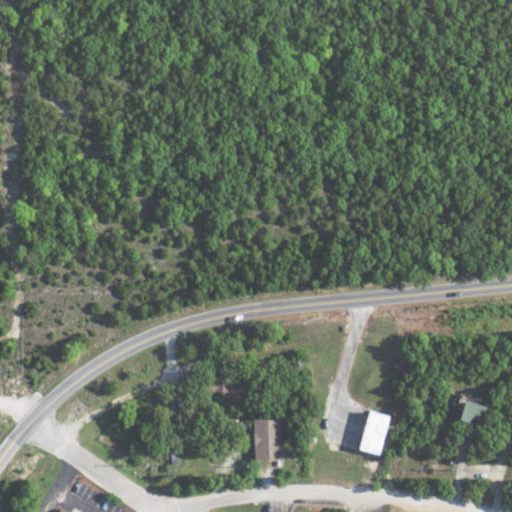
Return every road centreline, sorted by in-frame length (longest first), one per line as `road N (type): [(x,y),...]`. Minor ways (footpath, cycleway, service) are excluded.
road 1 (tertiary): [(511,283),(283,306),(170,327),(76,378),(0,459)]
road 2 (residential): [(480,511),(404,496),(297,489),(160,511)]
road 3 (residential): [(157,511),(35,419)]
